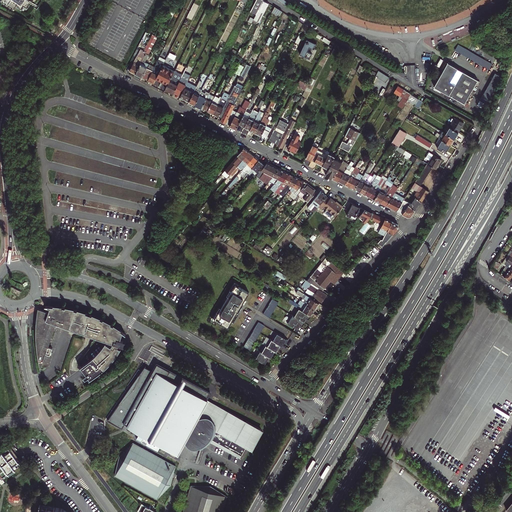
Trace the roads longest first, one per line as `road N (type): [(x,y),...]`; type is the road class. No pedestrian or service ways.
road 1 (trunk): [(511,119),(286,511)]
road 2 (residential): [(411,227),(57,42)]
road 3 (secondary): [(511,81),(445,216),(313,411)]
road 4 (secondary): [(362,460),(511,178)]
road 5 (secondary): [(266,384),(98,284),(29,271)]
road 6 (secondary): [(33,295),(87,300),(260,393)]
road 7 (trunk): [(404,335),(511,144)]
road 8 (residential): [(411,227),(266,384)]
road 9 (trunk): [(297,511),(404,335)]
road 10 (trunk): [(404,335),(511,178)]
road 11 (residential): [(476,125),(411,227)]
